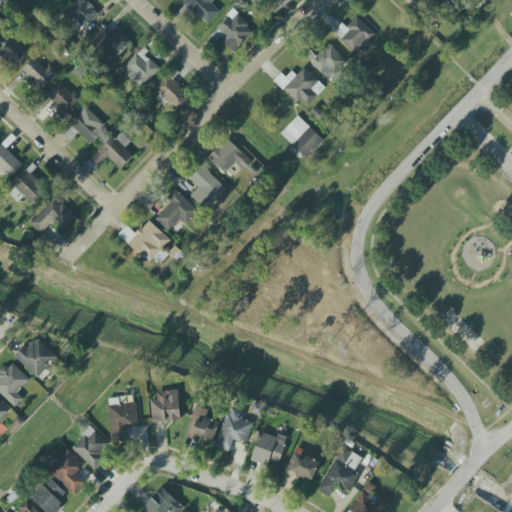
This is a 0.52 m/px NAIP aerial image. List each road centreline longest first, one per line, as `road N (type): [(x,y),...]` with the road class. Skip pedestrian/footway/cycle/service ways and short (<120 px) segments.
road 1 (tertiary): [(482,451),(447,378),(365,291),(358,248),(370,211),(511,59)]
road 2 (residential): [(67,263),(229,92),(331,0)]
road 3 (residential): [(100,511),(140,471),(161,462),(294,511)]
road 4 (residential): [(0,100),(115,211)]
road 5 (residential): [(141,0),(229,92)]
